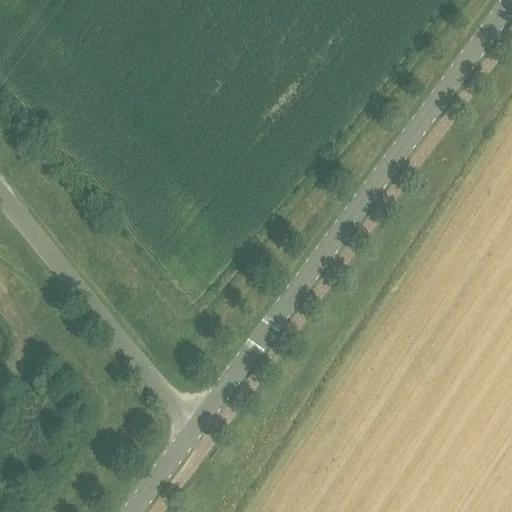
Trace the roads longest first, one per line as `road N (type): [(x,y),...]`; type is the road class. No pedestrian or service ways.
road 1 (unclassified): [(193,429),(511,0)]
road 2 (unclassified): [(193,429),(0,193)]
